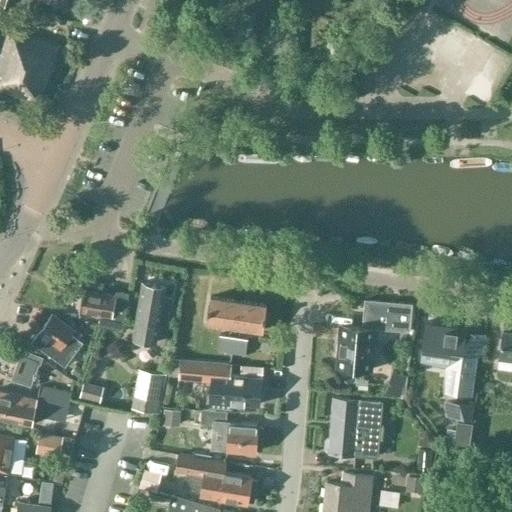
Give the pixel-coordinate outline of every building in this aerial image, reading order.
[(21,0),(21,2),(41,9),(43,0),(55,0),(69,5),(70,0),(21,0)] [(0,88),(39,102),(59,42),(20,29),(19,32),(5,27),(0,42),(0,88)] [(227,54),(232,42),(219,36),(214,47),(227,54)] [(67,45),(62,49),(63,55),(69,57),(74,53),(73,47),(67,45)] [(173,297),(163,295),(164,286),(141,281),(131,335),(155,339),(157,326),(168,328),(173,297)] [(115,293),(83,287),(79,312),(100,316),(98,324),(122,329),(129,292),(116,290),(115,293)] [(235,322),(239,297),(210,292),(206,317),(235,322)] [(269,301),(239,297),(235,322),(265,327),(269,301)] [(339,323),(335,365),(360,367),(371,369),(375,327),(385,328),(409,331),(412,302),(364,297),(361,325),(339,323)] [(31,343),(64,365),(80,341),(69,334),(73,328),(51,313),(31,343)] [(422,351),(451,355),(446,390),(471,394),(471,395),(472,395),(478,356),(476,356),(476,357),(462,355),(466,327),(464,327),(464,330),(457,329),(458,326),(426,322),(422,351)] [(86,324),(85,334),(94,335),(96,325),(86,324)] [(500,356),(498,367),(511,368),(511,331),(503,330),(500,356)] [(232,352),(234,336),(220,334),(218,350),(232,352)] [(248,338),(234,336),(232,352),(245,354),(248,338)] [(31,386),(39,363),(42,356),(30,351),(29,354),(21,351),(11,379),(31,386)] [(232,402),(259,404),(262,377),(230,374),(231,364),(170,359),(169,376),(206,379),(207,375),(213,376),(210,406),(232,408),(232,402)] [(76,367),(71,373),(77,378),(82,372),(76,367)] [(168,373),(138,367),(131,407),(161,413),(168,373)] [(392,373),(386,391),(399,396),(405,377),(392,373)] [(104,386),(84,381),(81,396),(101,400),(104,386)] [(71,392),(43,386),(41,386),(38,399),(0,391),(0,418),(35,426),(37,416),(65,421),(71,392)] [(378,453),(381,401),(344,398),(343,409),(331,409),(330,435),(327,434),(325,436),(324,446),(326,448),(329,448),(329,450),(378,453)] [(450,401),(449,406),(452,416),(472,419),(473,420),(475,403),(474,403),(474,404),(450,401)] [(181,409),(164,408),(162,425),(180,426),(181,409)] [(201,417),(200,423),(214,424),(213,442),(212,448),(226,448),(226,449),(255,452),(255,448),(261,449),(263,426),(256,426),(256,422),(229,420),(229,422),(226,421),(227,411),(202,409),(201,417)] [(456,421),(454,441),(469,443),(472,423),(456,421)] [(60,451),(63,436),(40,431),(37,447),(60,451)] [(26,440),(14,438),(14,437),(0,434),(0,470),(8,472),(8,471),(21,473),(26,440)] [(130,437),(126,460),(136,462),(140,439),(130,437)] [(420,449),(418,459),(430,460),(431,450),(420,449)] [(178,452),(175,470),(204,475),(201,493),(218,496),(218,498),(247,503),(247,499),(253,500),(257,479),(250,478),(251,473),(225,469),(227,461),(178,452)] [(162,474),(144,469),(139,488),(157,493),(162,474)] [(367,511),(371,474),(356,472),(344,471),(343,481),(327,479),(323,511),(367,511)] [(409,476),(407,490),(422,492),(424,478),(409,476)] [(42,481),(39,505),(50,506),(53,482),(42,481)] [(386,484),(386,499),(403,500),(404,484),(386,484)] [(172,494),(168,507),(184,511),(218,511),(220,509),(172,494)] [(49,511),(50,506),(39,505),(18,502),(17,511),(49,511)]
